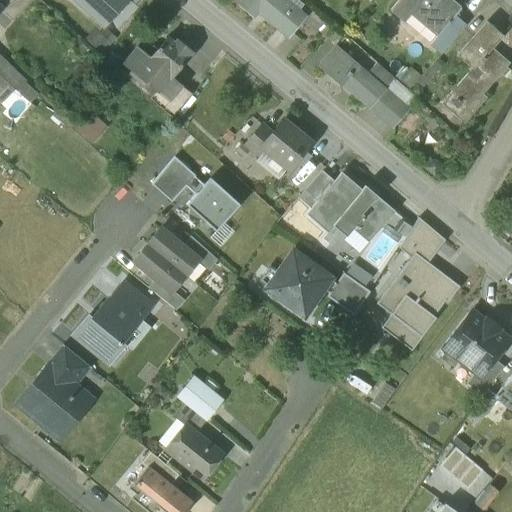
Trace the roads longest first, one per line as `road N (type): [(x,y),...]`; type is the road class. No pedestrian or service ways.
road 1 (residential): [(451,223),(179,0)]
road 2 (residential): [(128,215),(0,371)]
road 3 (residential): [(233,511),(315,383)]
road 4 (residential): [(0,429),(101,511)]
